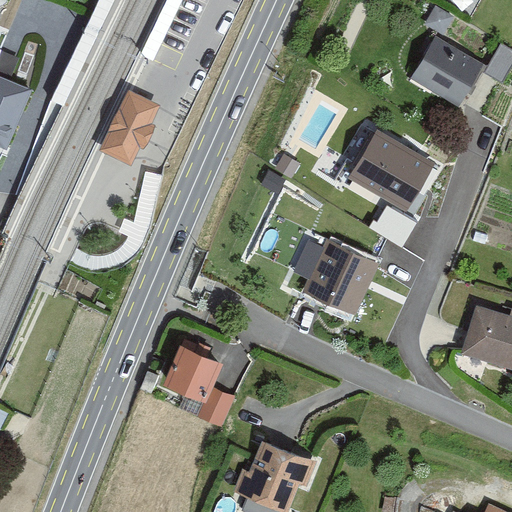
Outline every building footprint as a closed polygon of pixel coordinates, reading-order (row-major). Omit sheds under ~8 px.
[(435,8),(424,26),(442,37),(452,19),(435,8)] [(476,8),(466,27),(482,35),(492,16),(476,8)] [(480,68),(431,39),(406,81),(455,110),(480,68)] [(511,58),(498,50),(482,76),(499,86),(511,64),(511,58)] [(27,90),(0,80),(0,143),(7,146),(27,90)] [(156,108),(130,95),(103,149),(129,162),(138,144),(142,146),(152,127),(147,125),(156,108)] [(348,180),(405,213),(434,164),(377,130),(348,180)] [(375,266),(320,242),(296,295),(352,319),(375,266)] [(511,321),(470,309),(456,359),(511,374),(511,321)] [(223,356),(180,338),(164,378),(207,395),(223,356)] [(198,416),(221,426),(235,394),(225,389),(211,384),(198,416)] [(237,472),(228,495),(272,511),(282,511),(292,486),(302,490),(312,465),(257,444),(244,475),(237,472)]
